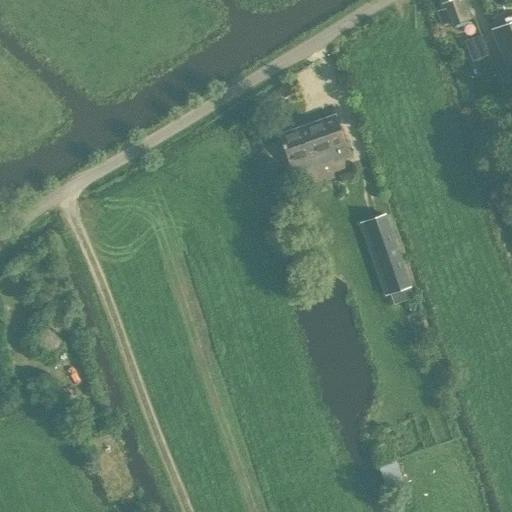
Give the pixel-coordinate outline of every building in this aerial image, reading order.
[(452,25),(471,18),(464,0),(439,0),(443,9),(438,11),(443,24),(451,21),(452,25)] [(511,20),(491,29),(497,42),(511,82),(511,20)] [(489,54),(481,35),(465,41),(473,61),(489,54)] [(335,115),(278,135),(289,165),(330,151),(332,159),(349,153),(335,115)] [(384,215),(365,222),(391,294),(409,287),(384,215)] [(27,280),(46,267),(38,254),(18,267),(27,280)] [(41,320),(59,334),(72,317),(57,300),(61,294),(50,282),(36,298),(48,310),(41,320)] [(45,324),(31,339),(48,354),(62,340),(45,324)]
